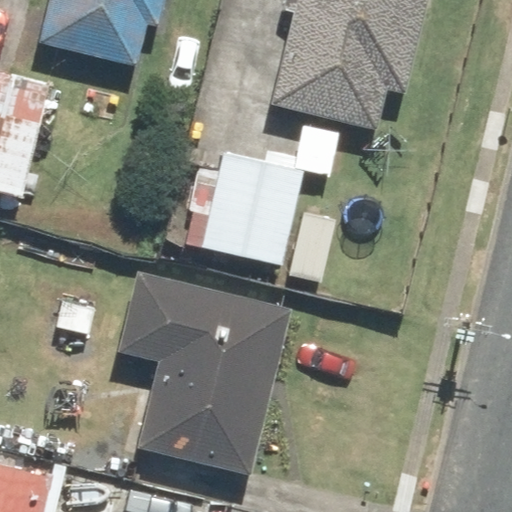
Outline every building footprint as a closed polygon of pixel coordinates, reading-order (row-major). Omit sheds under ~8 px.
[(173,0),(51,0),(43,41),(139,62),(148,20),(168,24),(173,0)] [(435,0),(303,0),(279,100),(384,126),(394,82),(415,87),(435,0)] [(133,89),(0,56),(0,188),(28,196),(51,105),(124,123),(133,89)] [(228,166),(207,161),(187,238),(288,264),(312,170),(332,175),(343,132),(307,123),(298,161),(233,144),(228,166)] [(296,301),(145,266),(126,346),(162,355),(142,441),(257,468),(296,301)] [(65,467),(0,453),(0,511),(234,511),(238,496),(66,460),(65,467)]
